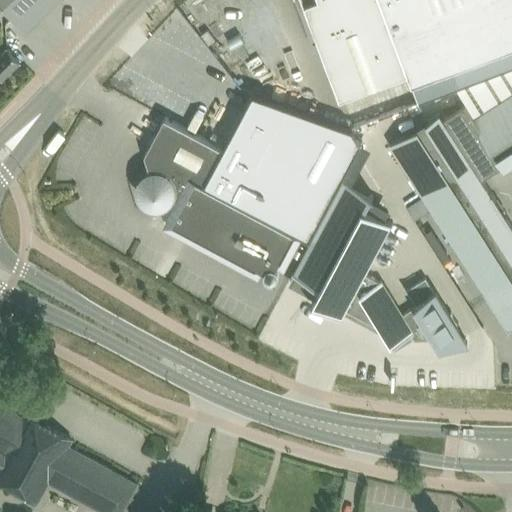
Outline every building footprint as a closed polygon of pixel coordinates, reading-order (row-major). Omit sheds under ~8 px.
[(0,0),(28,28),(57,0),(0,0)] [(297,0),(299,3),(314,43),(320,40),(341,96),(409,70),(382,0),(297,0)] [(511,0),(382,0),(409,70),(413,82),(452,67),(459,84),(511,64),(511,0)] [(0,77),(2,79),(21,61),(7,47),(0,54),(0,77)] [(183,81),(165,116),(174,121),(182,125),(223,147),(205,182),(296,231),(300,233),(311,239),(343,179),(343,178),(364,139),(355,125),(253,90),(243,110),(242,112),(183,81)] [(511,92),(475,116),(474,117),(504,163),(503,163),(506,168),(511,163),(511,92)] [(390,144),(423,195),(474,163),(483,177),(503,163),(504,163),(474,117),(475,116),(466,102),(444,117),(441,112),(390,144)] [(205,182),(223,147),(182,125),(174,121),(165,116),(145,153),(150,168),(154,167),(157,167),(161,167),(165,169),(169,170),(172,173),(174,176),(176,180),(177,183),(177,187),(177,191),(176,195),(174,198),(172,202),(169,204),(165,206),(162,207),(164,214),(169,217),(166,222),(258,272),(261,266),(265,268),(265,269),(265,270),(265,272),(265,273),(265,274),(267,276),(269,277),(270,278),(272,278),(273,278),(275,277),(277,276),(278,275),(279,274),(279,272),(279,271),(279,270),(279,268),(278,267),(277,266),(277,265),(279,261),(284,264),(300,233),(296,231),(205,182)] [(474,163),(423,195),(465,262),(511,232),(511,221),(493,191),(492,192),(482,177),(483,177),(474,163)] [(136,185),(137,192),(139,198),(144,202),(149,205),(156,206),(162,205),(168,202),(172,197),(174,191),(174,184),(172,178),(169,173),(164,170),(158,168),(152,168),(146,170),(141,174),(138,179),(136,185)] [(344,180),(304,255),(294,272),(293,272),(293,273),(320,288),(314,300),(313,299),(312,300),(343,317),(344,316),(342,315),(346,309),(389,332),(395,342),(394,343),(394,344),(415,332),(414,331),(403,313),(382,279),(381,280),(366,272),(393,221),(366,207),(373,194),(343,178),(343,179),(344,180)] [(511,232),(465,262),(509,330),(511,327),(511,232)] [(417,305),(403,313),(414,331),(417,329),(420,334),(434,334),(440,344),(468,343),(456,324),(458,323),(459,323),(457,321),(454,317),(452,312),(451,312),(451,313),(450,313),(437,292),(436,292),(426,276),(407,288),(417,303),(416,304),(417,305)] [(0,477),(37,498),(47,480),(94,505),(106,511),(121,511),(137,483),(113,470),(66,444),(69,439),(71,440),(71,438),(47,425),(44,430),(26,420),(27,419),(0,404),(0,477)] [(383,483),(381,502),(400,504),(402,485),(383,483)]
